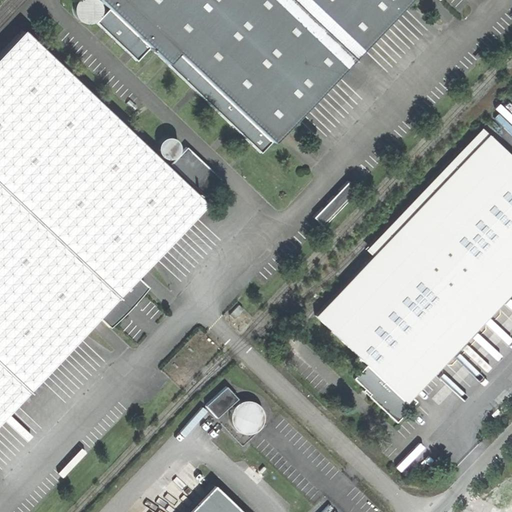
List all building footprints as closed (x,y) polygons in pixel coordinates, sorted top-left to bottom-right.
[(79,20),(85,20),(91,17),(95,12),(96,4),(93,0),(71,0),(69,4),(69,10),(73,17),(79,20)] [(145,45),(256,152),(287,119),(384,18),(401,0),(97,0),(104,6),(91,20),(132,59),(145,45)] [(0,50),(0,416),(71,341),(95,316),(104,323),(142,284),(134,276),(161,248),(204,202),(19,30),(0,50)] [(427,378),(511,288),(511,158),(480,128),(366,248),(368,249),(343,275),(348,279),(314,314),(366,364),(354,377),(365,388),(364,390),(396,421),(416,401),(410,395),(427,378)] [(164,158),(173,154),(177,147),(176,141),(172,135),(166,133),(159,135),(154,139),(152,146),(154,151),(158,155),(164,158)] [(201,195),(217,179),(183,146),(166,163),(201,195)] [(349,179),(313,216),(322,225),(358,188),(349,179)] [(229,404),(233,408),(231,412),(231,417),(231,421),(234,427),(238,431),(243,433),(250,433),(256,430),(261,425),(263,419),(262,413),(260,407),(256,403),(249,400),(241,401),(226,384),(205,405),(217,417),(229,404)] [(245,511),(219,487),(195,511),(245,511)]
